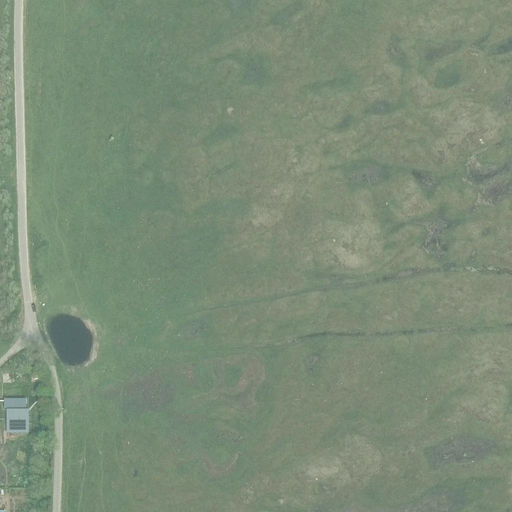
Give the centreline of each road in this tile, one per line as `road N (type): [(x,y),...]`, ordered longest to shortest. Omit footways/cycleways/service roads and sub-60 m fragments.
road 1 (unclassified): [(32,326),(19,0)]
road 2 (unclassified): [(55,511),(59,398),(32,326)]
